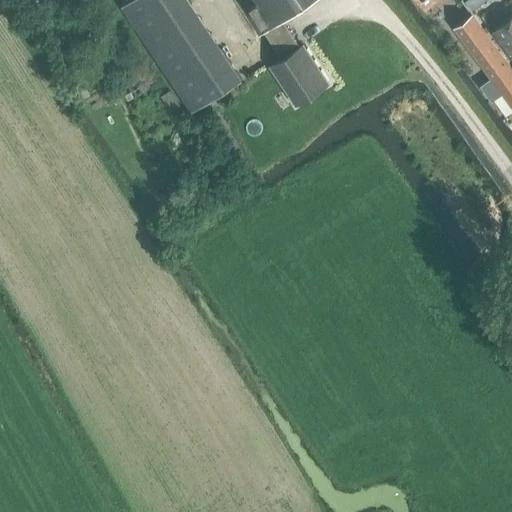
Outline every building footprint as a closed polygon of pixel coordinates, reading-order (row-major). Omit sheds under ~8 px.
[(130,0),(123,5),(159,60),(194,112),(216,97),(244,79),(192,0),(130,0)] [(274,65),(294,97),(298,102),(329,81),(305,45),(302,47),(284,19),(313,0),(239,0),(262,34),(267,31),(285,58),(274,65)] [(466,0),(473,9),(484,0),(466,0)] [(511,67),(472,13),(455,26),(491,77),(481,84),(492,100),(502,92),(511,105),(511,15),(492,30),(511,56),(511,67)] [(172,88),(162,95),(172,110),(182,104),(172,88)]
